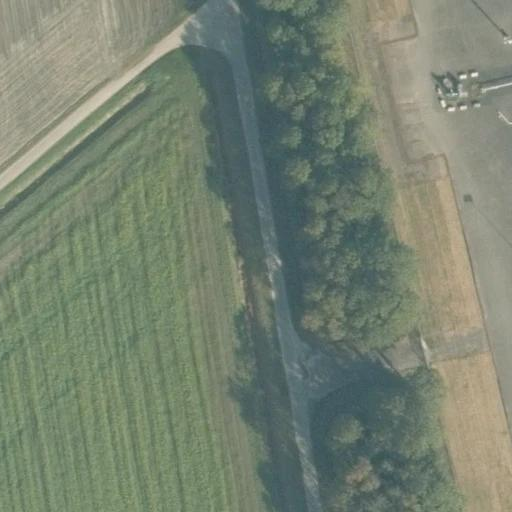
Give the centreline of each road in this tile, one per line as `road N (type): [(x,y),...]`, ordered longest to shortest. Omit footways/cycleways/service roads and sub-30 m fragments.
road 1 (unclassified): [(317,511),(228,0)]
road 2 (unclassified): [(0,182),(228,0)]
